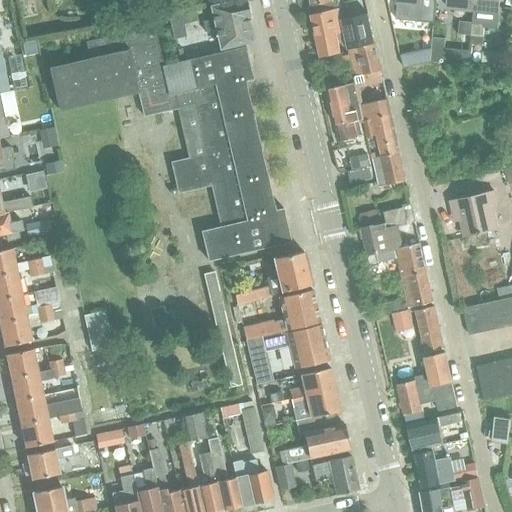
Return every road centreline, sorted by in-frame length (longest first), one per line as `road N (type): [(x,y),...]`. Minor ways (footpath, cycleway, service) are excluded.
road 1 (residential): [(498,511),(379,0)]
road 2 (residential): [(388,502),(285,0)]
